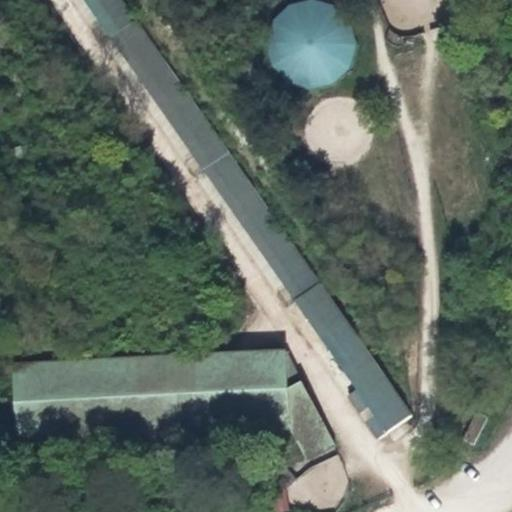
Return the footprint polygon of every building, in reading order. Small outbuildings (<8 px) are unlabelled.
[(83,0),(175,132),(295,304),(302,296),(93,0),(83,0)] [(93,0),(302,296),(295,304),(356,391),(348,397),(360,414),(374,404),(379,412),(366,422),(379,440),(412,417),(120,0),(93,0)] [(290,86),(312,92),(333,86),(350,72),(355,60),(358,45),(351,24),(337,8),(314,2),(290,7),(273,23),(268,47),(274,68),(290,86)] [(334,447),(287,352),(16,367),(20,446),(291,432),(307,461),(334,447)] [(463,441),(473,446),(487,419),(478,413),(463,441)]
